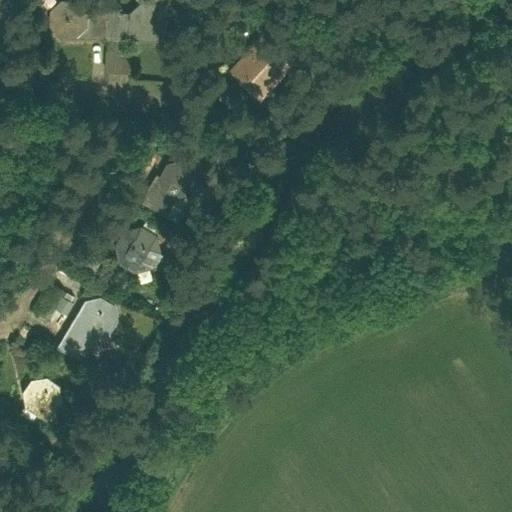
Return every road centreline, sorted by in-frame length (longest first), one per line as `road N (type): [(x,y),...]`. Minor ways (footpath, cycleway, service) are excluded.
road 1 (track): [(164,511),(218,404),(454,268),(511,249)]
road 2 (residential): [(0,322),(61,263),(153,90),(0,84)]
